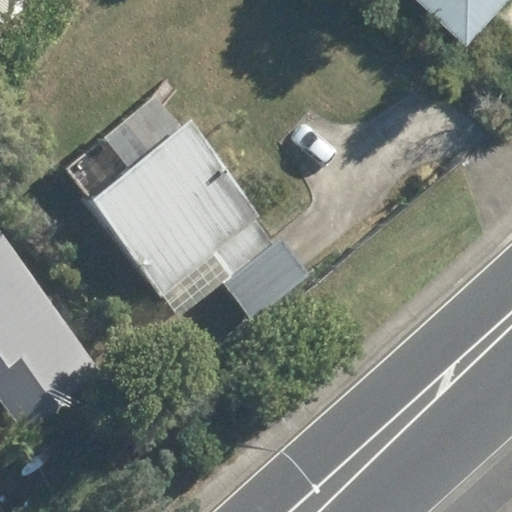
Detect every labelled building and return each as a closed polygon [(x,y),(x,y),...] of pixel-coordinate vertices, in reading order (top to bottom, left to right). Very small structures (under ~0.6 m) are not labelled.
[(0,0),(0,64),(37,0),(0,0)] [(415,0),(462,43),(502,0),(415,0)] [(126,171),(88,198),(159,295),(180,280),(190,295),(223,271),(232,283),(277,250),(254,219),(257,216),(186,117),(175,126),(156,99),(103,138),(126,171)] [(0,401),(20,429),(100,373),(0,234),(0,401)] [(0,488),(16,471),(0,456),(0,488)]
